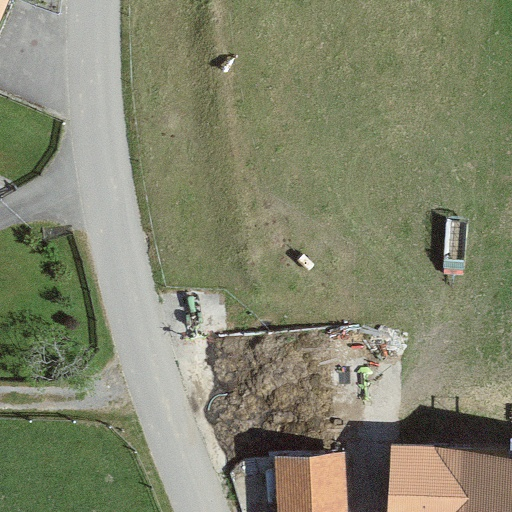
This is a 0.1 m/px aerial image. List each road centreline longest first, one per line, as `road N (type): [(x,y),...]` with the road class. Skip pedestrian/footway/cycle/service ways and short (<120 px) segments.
road 1 (unclassified): [(95,0),(104,186),(123,283),(155,396),(202,511)]
road 2 (track): [(0,396),(155,396)]
